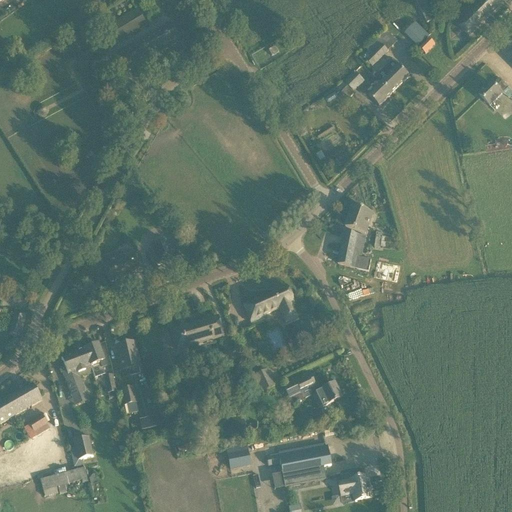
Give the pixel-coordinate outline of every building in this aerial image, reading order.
[(416,0),(426,23),(433,20),(424,0),(416,0)] [(503,3),(499,0),(478,0),(455,23),(469,37),(503,3)] [(92,20),(105,12),(101,5),(88,13),(92,20)] [(127,15),(102,30),(107,38),(112,47),(142,29),(146,27),(143,22),(136,10),(127,15)] [(417,47),(429,36),(416,22),(404,33),(417,47)] [(127,72),(180,41),(170,24),(117,56),(127,72)] [(396,42),(391,36),(367,61),(372,66),(396,42)] [(420,50),(425,55),(435,46),(429,40),(420,50)] [(81,50),(76,42),(71,45),(75,53),(81,50)] [(275,47),(268,51),(271,57),(275,55),(278,53),(275,47)] [(393,61),(386,68),(378,76),(375,79),(391,95),(409,78),(393,61)] [(511,91),(511,72),(502,82),(502,83),(496,89),(491,84),(479,96),(489,107),(508,88),(511,91)] [(363,81),(355,73),(344,84),(352,92),(353,92),(363,81)] [(391,95),(375,79),(368,86),(373,91),(368,96),(379,107),(391,95)] [(105,91),(109,96),(117,89),(122,85),(118,80),(105,91)] [(134,94),(120,106),(119,105),(117,107),(125,116),(141,102),(134,94)] [(303,122),(300,116),(290,121),(300,138),(305,135),(299,124),(303,122)] [(373,214),(362,210),(353,207),(345,228),(366,235),(373,214)] [(344,233),(337,265),(358,271),(368,273),(371,261),(361,259),(365,237),(344,233)] [(172,260),(166,241),(158,244),(158,243),(151,245),(158,265),(172,260)] [(142,273),(139,264),(136,256),(123,261),(120,252),(100,260),(109,284),(130,276),(130,277),(142,273)] [(376,261),(372,277),(395,282),(399,266),(376,261)] [(243,307),(247,316),(250,324),(265,318),(264,316),(279,310),(285,324),(297,319),(291,304),(293,303),(286,287),(243,307)] [(25,315),(15,313),(9,335),(19,338),(25,315)] [(222,337),(220,328),(217,318),(171,332),(177,351),(222,337)] [(134,344),(115,348),(121,372),(122,378),(129,376),(128,370),(139,367),(134,344)] [(105,367),(101,355),(97,346),(83,351),(91,373),(100,369),(105,367)] [(239,359),(235,349),(217,356),(220,366),(239,359)] [(91,374),(91,373),(83,351),(61,359),(65,369),(60,370),(71,397),(84,393),(79,378),(91,374)] [(273,387),(266,371),(255,377),(262,392),(273,387)] [(309,375),(284,387),(293,406),(313,396),(319,409),(340,399),(333,385),(317,394),(314,387),(309,375)] [(111,377),(104,379),(107,395),(108,395),(114,393),(115,393),(114,392),(113,386),(111,377)] [(0,424),(41,401),(37,394),(32,385),(0,403),(0,424)] [(135,404),(132,390),(121,392),(124,406),(135,404)] [(41,417),(27,425),(28,428),(33,435),(47,426),(41,417)] [(161,418),(141,422),(143,432),(163,428),(161,418)] [(88,439),(73,443),(78,462),(93,458),(88,439)] [(247,446),(226,451),(229,471),(251,467),(247,446)] [(278,457),(266,459),(268,468),(279,465),(284,489),(325,481),(323,469),(331,467),(327,447),(278,457)] [(81,481),(78,471),(39,481),(42,492),(81,481)] [(372,500),(368,478),(366,478),(355,481),(354,473),(340,475),(341,484),(339,485),(340,488),(342,498),(353,495),(355,503),(372,500)] [(106,493),(110,510),(118,507),(114,491),(106,493)]
